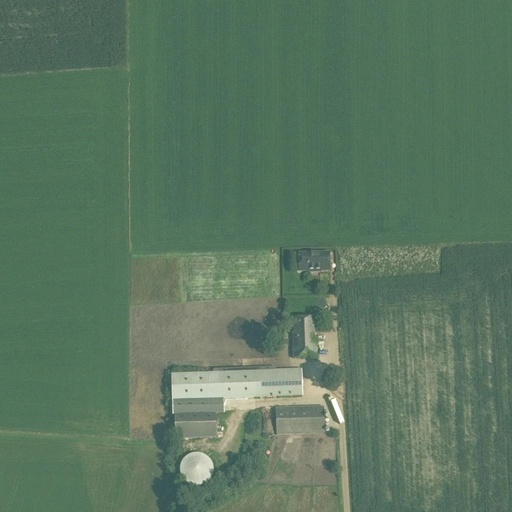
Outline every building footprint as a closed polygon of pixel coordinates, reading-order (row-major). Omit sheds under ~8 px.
[(299,272),(330,271),(329,254),(298,255),(299,272)] [(314,331),(314,318),(294,318),(295,332),(293,332),(293,358),(317,358),(316,331),(314,331)] [(301,396),(301,395),(300,371),(300,369),(275,370),(255,371),(214,372),(173,373),(174,399),(174,411),(175,437),(217,436),(216,414),(224,413),(224,410),(224,398),(301,396)] [(323,407),(275,408),(276,435),(324,433),(323,407)] [(196,487),(198,487),(199,487),(200,486),(202,486),(203,485),(205,485),(206,484),(207,483),(208,482),(209,481),(210,480),(211,479),(211,477),(212,476),(212,475),(213,473),(213,472),(213,470),(213,469),(213,467),(212,466),(212,465),(211,463),(211,462),(210,461),(209,460),(208,459),(207,458),(206,457),(204,456),(203,455),(202,455),(200,454),(199,454),(198,454),(196,454),(195,454),(193,454),(192,454),(190,455),(189,455),(188,456),(187,457),(186,458),(184,459),(183,460),(183,461),(182,462),(181,463),(181,465),(180,466),(180,467),(180,469),(180,470),(180,472),(180,473),(180,475),(181,476),(181,477),(182,479),(183,480),(183,481),(184,482),(186,483),(187,484),(188,485),(189,485),(191,486),(192,486),(193,487),(195,487),(196,487)]
